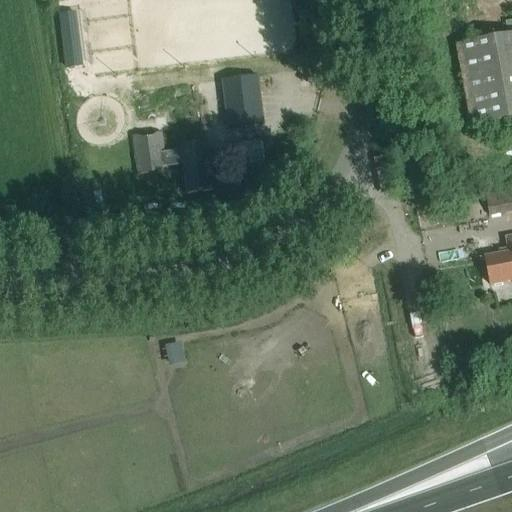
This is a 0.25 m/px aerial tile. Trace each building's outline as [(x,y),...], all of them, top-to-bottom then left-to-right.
[(511,121),(511,35),(455,45),(470,129),(511,121)] [(73,105),(97,103),(93,72),(70,75),(73,105)] [(258,82),(222,86),(228,134),(264,129),(258,82)] [(187,196),(212,193),(208,162),(206,162),(204,149),(164,154),(161,134),(132,137),(137,176),(162,173),(161,168),(183,165),(187,196)] [(489,217),(511,212),(511,187),(484,193),(489,217)] [(511,237),(505,239),(508,254),(484,258),(489,286),(511,282),(511,237)]
